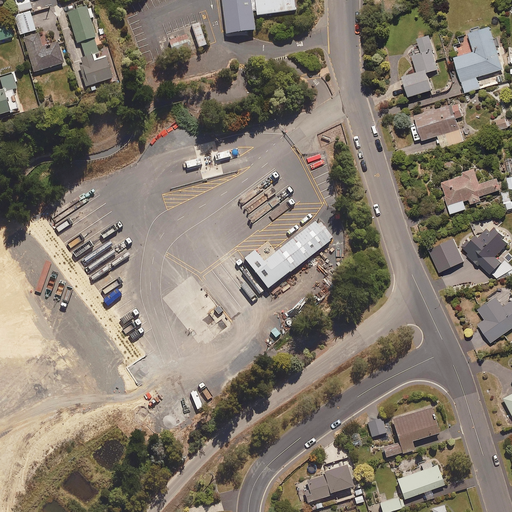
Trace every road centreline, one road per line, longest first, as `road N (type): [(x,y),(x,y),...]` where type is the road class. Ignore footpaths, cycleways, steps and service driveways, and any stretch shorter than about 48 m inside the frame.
road 1 (residential): [(344,0),(350,89),(403,258),(447,350)]
road 2 (residential): [(248,511),(255,482),(279,453),(360,395),(447,350)]
road 3 (residential): [(447,350),(501,511)]
